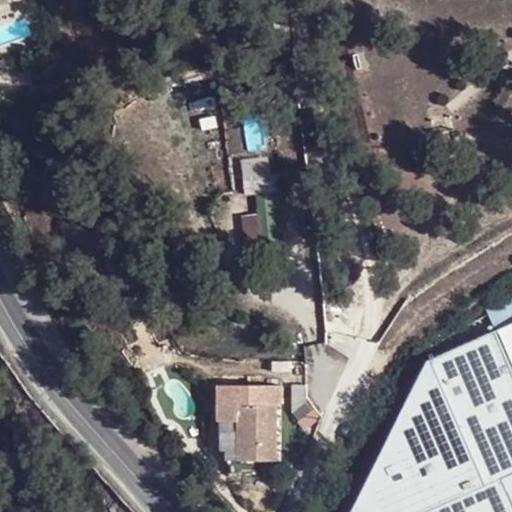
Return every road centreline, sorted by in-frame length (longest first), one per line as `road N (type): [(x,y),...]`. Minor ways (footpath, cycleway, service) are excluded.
road 1 (residential): [(294,511),(366,341),(374,303),(366,237),(326,133),(300,0)]
road 2 (unclassified): [(0,307),(37,362),(167,511)]
road 3 (track): [(352,374),(426,313),(511,259)]
